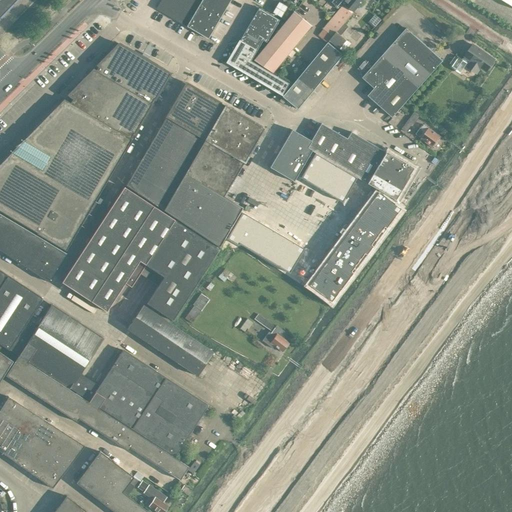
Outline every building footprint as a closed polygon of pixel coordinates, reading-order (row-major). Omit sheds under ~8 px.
[(0,0),(0,11),(10,0),(0,0)] [(158,0),(155,6),(185,24),(206,36),(227,0),(158,0)] [(278,0),(276,0),(271,9),(279,14),(283,17),(289,6),(285,4),(278,0)] [(321,26),(317,31),(326,39),(327,38),(334,29),(335,28),(341,20),(349,11),(337,0),(329,0),(337,6),(321,26)] [(340,0),(351,9),(358,0),(340,0)] [(257,5),(250,16),(271,28),(278,17),(257,5)] [(292,9),(252,57),(271,70),(309,23),(292,9)] [(250,16),(244,27),(261,37),(265,39),(271,28),(250,16)] [(404,25),(393,37),(402,46),(413,33),(404,25)] [(244,27),(238,38),(255,48),(261,37),(244,27)] [(334,29),(327,38),(340,49),(347,40),(334,29)] [(413,33),(402,46),(411,54),(422,41),(413,33)] [(393,37),(380,52),(392,63),(404,74),(416,85),(427,72),(429,70),(420,62),(411,54),(402,46),(393,37)] [(238,38),(232,48),(248,58),(249,58),(255,48),(238,38)] [(326,39),(310,58),(326,70),(341,52),(326,39)] [(96,63),(93,68),(150,101),(149,100),(151,96),(152,97),(168,70),(161,66),(154,62),(147,57),(138,52),(138,53),(131,48),(124,44),(117,40),(95,62),(96,63)] [(422,41),(411,54),(420,62),(431,49),(422,41)] [(452,54),(446,62),(460,71),(465,64),(474,70),(478,64),(484,68),(492,56),(471,42),(463,53),(462,53),(463,54),(462,55),(459,56),(455,53),(454,55),(452,54)] [(225,59),(232,64),(242,69),(248,58),(232,48),(225,59)] [(431,49),(420,62),(429,70),(432,67),(440,58),(431,49)] [(380,52),(370,63),(382,74),(392,63),(380,52)] [(248,58),(242,69),(255,77),(261,65),(249,58),(248,58)] [(310,58),(303,66),(318,79),(326,70),(310,58)] [(370,63),(360,75),(372,85),(365,93),(378,103),(404,74),(392,63),(382,74),(370,63)] [(261,65),(255,77),(267,84),(274,73),(261,65)] [(91,66),(66,92),(68,94),(71,96),(68,100),(129,136),(128,135),(131,131),(132,131),(150,101),(93,68),(91,66)] [(303,66),(296,75),(311,88),(318,79),(303,66)] [(274,73),(267,84),(281,92),(287,80),(274,73)] [(404,74),(378,103),(390,114),(416,85),(404,74)] [(292,80),(280,94),(296,106),(311,88),(296,75),(292,80)] [(178,90),(123,182),(161,207),(222,103),(218,101),(218,100),(206,93),(204,95),(188,86),(183,87),(180,92),(178,90)] [(9,150),(0,158),(0,209),(34,229),(34,230),(63,248),(129,136),(68,100),(62,96),(21,137),(19,138),(20,138),(10,148),(9,149),(9,150)] [(222,103),(161,207),(216,244),(240,204),(221,193),(248,147),(259,127),(238,115),(239,112),(222,102),(222,103)] [(412,108),(399,125),(403,128),(410,120),(411,121),(417,112),(412,108)] [(308,138),(304,145),(309,148),(313,150),(323,156),(326,157),(330,160),(345,136),(344,135),(319,120),(308,138)] [(421,122),(413,131),(419,135),(418,136),(430,144),(430,143),(431,143),(435,139),(434,138),(437,133),(426,125),(421,122)] [(289,126),(267,164),(291,179),(309,148),(304,145),(308,138),(289,126)] [(345,136),(330,160),(333,162),(339,165),(344,168),(354,174),(365,181),(384,148),(383,148),(383,149),(348,128),(344,135),(345,136)] [(384,148),(365,181),(393,197),(393,196),(405,176),(407,173),(406,172),(411,165),(407,163),(408,162),(384,148)] [(313,150),(298,174),(309,180),(323,156),(313,150)] [(323,156),(309,180),(319,186),(333,162),(330,160),(326,157),(323,156)] [(333,162),(319,186),(329,193),(344,168),(339,165),(333,162)] [(344,168),(329,193),(340,199),(354,174),(344,168)] [(121,183),(60,279),(104,307),(122,279),(129,283),(137,270),(155,281),(144,300),(171,316),(185,294),(216,245),(190,228),(172,216),(121,183)] [(382,192),(312,285),(330,299),(400,206),(382,192)] [(242,207),(226,233),(236,239),(237,238),(252,213),(242,207)] [(0,249),(46,279),(64,250),(0,212),(0,249)] [(252,213),(237,238),(248,244),(262,219),(252,213)] [(262,219),(248,244),(258,250),(272,226),(262,219)] [(272,226),(258,250),(268,256),(283,232),(272,226)] [(283,232),(268,256),(278,262),(293,238),(283,232)] [(293,238),(278,262),(288,268),(303,244),(293,238)] [(223,265),(219,270),(229,278),(233,273),(223,265)] [(0,341),(7,346),(16,353),(16,354),(113,416),(124,424),(136,431),(150,441),(162,448),(172,454),(182,438),(205,405),(120,348),(96,383),(78,371),(101,335),(50,302),(33,327),(23,321),(40,295),(0,268),(0,341)] [(189,306),(183,314),(189,319),(207,296),(199,290),(198,290),(190,301),(187,304),(189,306)] [(141,301),(125,325),(141,336),(195,372),(211,349),(170,321),(141,301)] [(256,311),(252,316),(270,329),(273,324),(256,311)] [(245,315),(237,325),(242,330),(250,320),(245,315)] [(274,322),(273,324),(270,329),(269,330),(267,329),(260,337),(270,345),(272,342),(280,348),(287,339),(291,334),(274,322)] [(0,352),(0,365),(4,369),(10,359),(0,352)] [(14,355),(3,373),(9,377),(16,381),(22,385),(29,389),(37,395),(44,399),(50,403),(56,407),(65,413),(71,417),(74,419),(76,416),(83,420),(89,424),(91,426),(98,430),(102,433),(112,418),(113,416),(16,354),(15,354),(14,355)] [(6,394),(0,403),(0,413),(9,420),(20,403),(19,402),(12,398),(6,394)] [(20,403),(9,420),(16,424),(21,427),(32,410),(27,407),(20,403)] [(32,410),(21,427),(29,432),(33,435),(44,418),(43,417),(36,413),(32,410)] [(0,413),(0,449),(16,424),(9,420),(0,413)] [(112,418),(102,433),(106,435),(113,439),(114,440),(123,426),(124,424),(113,416),(112,418)] [(44,418),(33,435),(41,440),(45,443),(56,426),(51,423),(44,418)] [(16,424),(0,449),(0,450),(5,454),(11,458),(12,459),(29,432),(21,427),(16,424)] [(123,426),(114,440),(114,441),(121,445),(126,448),(128,445),(135,433),(136,431),(124,424),(123,426)] [(56,426),(45,443),(54,449),(57,450),(68,434),(67,433),(60,429),(56,426)] [(135,433),(128,445),(134,449),(141,453),(142,454),(149,443),(150,441),(136,431),(135,433)] [(29,432),(12,459),(13,459),(19,464),(24,467),(41,440),(33,435),(29,432)] [(68,434),(57,450),(70,459),(81,442),(75,438),(68,434)] [(41,440),(24,467),(29,471),(36,475),(37,476),(46,461),(54,449),(45,443),(41,440)] [(149,443),(142,454),(143,455),(149,459),(153,462),(161,450),(162,448),(150,441),(149,443)] [(161,450),(153,462),(158,464),(164,469),(165,469),(173,458),(174,456),(172,454),(162,448),(161,450)] [(54,449),(46,461),(61,471),(62,469),(66,463),(70,459),(57,450),(54,449)] [(98,449),(86,463),(99,473),(110,458),(103,453),(98,449)] [(173,458),(165,469),(166,470),(173,474),(177,477),(185,466),(186,464),(174,456),(173,458)] [(110,458),(99,473),(99,474),(109,481),(120,466),(117,463),(110,458)] [(185,466),(190,470),(196,461),(191,458),(185,466)] [(46,461),(37,476),(42,479),(48,484),(50,485),(61,471),(46,461)] [(86,463),(74,479),(80,484),(86,489),(87,490),(99,474),(99,473),(86,463)] [(120,466),(109,481),(111,482),(120,489),(124,484),(131,474),(130,473),(124,468),(120,466)] [(135,469),(131,474),(138,479),(139,478),(142,474),(135,469)] [(99,474),(87,490),(88,491),(95,495),(98,498),(111,482),(109,481),(99,474)] [(138,479),(136,483),(142,488),(146,482),(139,478),(138,479)] [(111,482),(98,498),(102,501),(109,506),(109,507),(122,491),(120,489),(111,482)] [(142,488),(141,489),(148,494),(143,500),(147,503),(160,511),(165,503),(160,500),(164,494),(146,482),(142,488)] [(124,484),(120,489),(122,491),(125,493),(129,488),(124,484)] [(122,491),(109,507),(110,508),(115,511),(123,511),(133,499),(125,493),(122,491)] [(64,493),(53,508),(58,511),(81,511),(85,508),(64,493)] [(133,499),(123,511),(141,511),(145,508),(133,499)]
